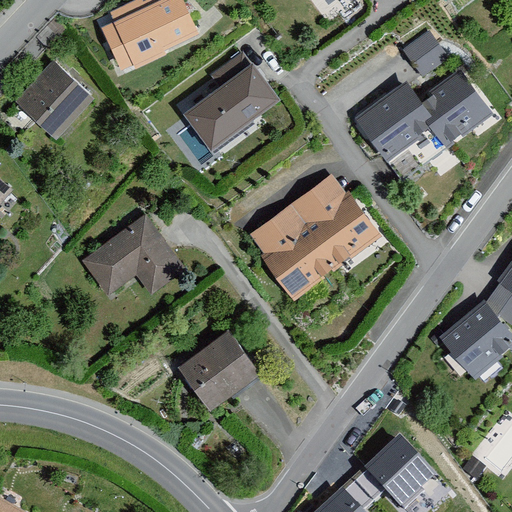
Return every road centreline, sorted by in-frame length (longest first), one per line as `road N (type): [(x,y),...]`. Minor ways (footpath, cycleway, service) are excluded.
road 1 (residential): [(511,175),(268,511)]
road 2 (residential): [(0,405),(89,423),(137,446),(213,511)]
